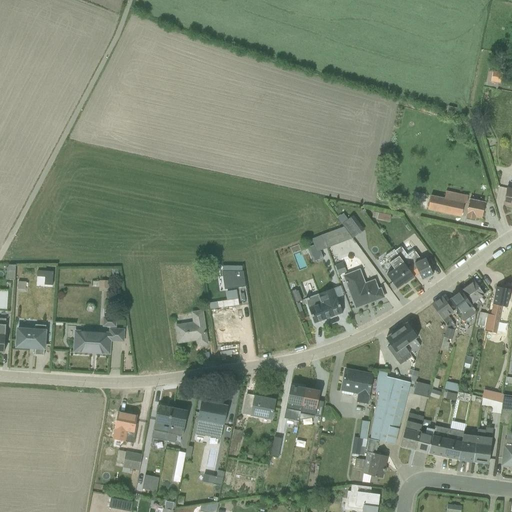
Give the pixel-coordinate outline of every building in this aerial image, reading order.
[(484,66),(481,79),(493,81),(495,68),(484,66)] [(511,206),(511,188),(507,188),(503,205),(511,206)] [(459,216),(478,220),(483,200),(463,196),(459,216)] [(308,248),(356,234),(350,214),(339,217),(338,213),(332,215),(336,227),(305,236),(308,248)] [(421,280),(433,275),(424,258),(421,261),(414,251),(407,255),(400,246),(394,250),(414,277),(419,274),(421,280)] [(397,290),(414,277),(394,250),(385,256),(394,269),(386,275),(397,290)] [(9,278),(9,263),(1,262),(0,278),(9,278)] [(339,272),(336,262),(329,264),(331,273),(339,272)] [(352,309),(382,298),(378,288),(375,289),(372,279),(362,283),(356,269),(340,275),(352,309)] [(19,291),(20,280),(8,279),(8,290),(19,291)] [(478,300),(484,296),(474,282),(461,291),(474,311),(481,305),(478,300)] [(311,323),(341,312),(331,287),(301,298),(311,323)] [(285,290),(288,302),(295,300),(292,288),(285,290)] [(500,309),(507,310),(510,291),(492,288),(485,333),(495,335),(500,309)] [(228,293),(232,315),(241,314),(237,291),(228,293)] [(474,311),(461,291),(449,300),(461,316),(458,328),(466,330),(473,324),(475,318),(474,311)] [(432,305),(447,326),(440,350),(447,351),(449,343),(447,342),(447,339),(452,340),(454,326),(448,316),(453,313),(442,298),(432,305)] [(193,347),(206,345),(201,310),(187,312),(188,321),(172,323),(175,344),(192,341),(193,347)] [(0,352),(8,353),(10,319),(0,318),(0,352)] [(215,345),(238,341),(234,322),(211,326),(215,345)] [(415,339),(416,338),(407,323),(386,338),(390,345),(387,348),(400,365),(410,358),(408,354),(411,352),(413,354),(419,351),(420,346),(415,339)] [(19,348),(48,350),(49,331),(20,329),(19,348)] [(75,354),(110,356),(111,334),(76,332),(75,354)] [(353,401),(365,404),(370,373),(341,368),(336,391),(355,394),(353,401)] [(379,393),(369,438),(379,441),(395,445),(411,383),(386,376),(387,373),(378,371),(375,392),(379,393)] [(446,380),(444,388),(457,391),(459,383),(446,380)] [(416,381),(413,393),(428,397),(431,384),(416,381)] [(300,412),(304,388),(290,386),(285,409),(300,412)] [(319,391),(304,388),(300,412),(320,416),(323,402),(317,401),(319,391)] [(440,392),(432,389),(430,396),(438,398),(440,392)] [(503,393),(484,389),(481,397),(482,397),(481,405),(491,406),(490,412),(500,413),(501,408),(503,393)] [(456,394),(447,391),(445,398),(455,400),(456,394)] [(511,394),(503,393),(501,408),(511,409),(511,394)] [(239,414),(268,420),(272,399),(242,394),(239,414)] [(196,420),(225,426),(229,407),(200,401),(196,420)] [(167,442),(173,409),(158,406),(151,439),(167,442)] [(182,437),(187,411),(173,409),(167,442),(175,443),(177,436),(182,437)] [(131,433),(134,414),(113,410),(108,438),(122,441),(124,432),(131,433)] [(400,446),(415,450),(419,432),(423,417),(408,414),(400,446)] [(428,453),(443,457),(449,429),(435,426),(434,430),(428,453)] [(428,453),(434,430),(426,428),(425,433),(419,432),(415,450),(428,453)] [(473,462),(488,464),(492,429),(485,428),(485,430),(478,430),(477,436),(473,462)] [(463,432),(449,429),(443,457),(458,460),(463,434),(463,432)] [(473,462),(477,436),(463,434),(458,460),(473,462)] [(371,476),(382,479),(387,457),(376,454),(379,441),(369,438),(366,452),(362,483),(369,484),(371,476)] [(511,468),(511,440),(505,439),(502,467),(511,468)] [(117,471),(127,472),(127,470),(133,470),(135,450),(118,449),(117,471)] [(168,474),(176,475),(179,450),(171,449),(168,474)] [(358,511),(375,511),(377,496),(361,493),(358,511)]
